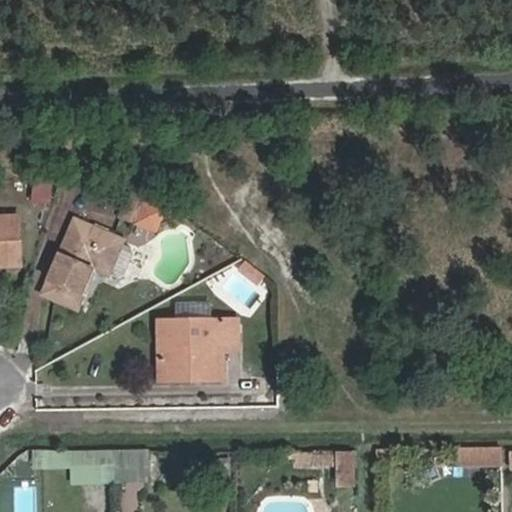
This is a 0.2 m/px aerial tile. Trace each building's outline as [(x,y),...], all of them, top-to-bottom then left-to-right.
[(162,229),(170,205),(140,195),(132,220),(162,229)] [(22,214),(0,215),(0,266),(23,265),(22,214)] [(81,310),(98,269),(111,275),(126,240),(78,219),(45,293),(81,310)] [(241,320),(161,321),(162,371),(203,370),(203,379),(225,378),(226,349),(241,349),(241,320)] [(506,445),(463,441),(461,459),(505,463),(506,445)] [(170,450),(134,449),(133,462),(169,463),(170,450)] [(316,449),(297,450),(297,453),(297,468),(317,468),(317,466),(316,453),(316,449)] [(358,450),(339,450),(339,454),(339,466),(340,487),(358,488),(358,450)] [(339,454),(316,453),(317,466),(339,466),(339,454)]
